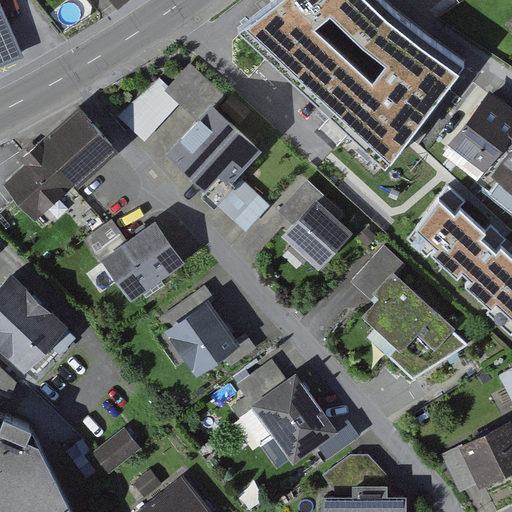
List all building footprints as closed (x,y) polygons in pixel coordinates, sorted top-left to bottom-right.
[(0,0),(0,68),(25,59),(1,0),(0,0)] [(110,0),(117,8),(127,0),(110,0)] [(381,0),(274,0),(241,28),(343,127),(388,170),(463,63),(394,14),(381,0)] [(160,79),(122,116),(146,140),(184,104),(160,79)] [(438,152),(511,208),(511,116),(482,94),(438,152)] [(217,198),(259,152),(211,108),(169,154),(217,198)] [(27,162),(3,183),(16,198),(38,222),(118,152),(84,112),(27,162)] [(241,181),(218,206),(232,219),(245,232),(269,206),(241,181)] [(342,214),(307,181),(278,212),(285,218),(293,226),(316,202),(336,221),(342,214)] [(283,237),(318,271),(352,235),(336,221),(316,202),(293,226),(283,237)] [(87,240),(132,301),(184,264),(154,223),(129,240),(114,220),(87,240)] [(511,242),(502,236),(474,282),(505,301),(494,319),(511,329),(511,279),(508,277),(511,271),(511,261),(510,260),(511,256),(511,242)] [(384,247),(351,282),(361,292),(370,300),(392,276),(403,264),(384,247)] [(0,280),(0,348),(23,371),(64,329),(7,274),(0,280)] [(392,276),(370,300),(375,304),(362,318),(374,330),(367,338),(412,380),(466,345),(392,276)] [(198,375),(240,344),(207,299),(165,330),(198,375)] [(295,464),(336,433),(292,376),(287,380),(281,372),(274,363),(238,389),(295,464)] [(0,394),(12,399),(19,382),(0,365),(0,394)] [(511,368),(501,374),(511,396),(511,368)] [(335,413),(346,402),(326,383),(316,393),(335,413)] [(0,511),(71,511),(28,426),(0,414),(0,511)] [(511,428),(510,425),(463,448),(480,482),(482,486),(511,471),(511,428)] [(140,445),(128,430),(97,455),(109,470),(140,445)] [(463,448),(462,445),(442,455),(460,492),(472,486),(480,482),(463,448)] [(363,447),(324,476),(343,499),(322,500),(322,511),(405,511),(405,499),(401,499),(363,447)] [(161,484),(151,472),(134,486),(144,498),(161,484)] [(135,511),(216,511),(188,473),(135,511)]
